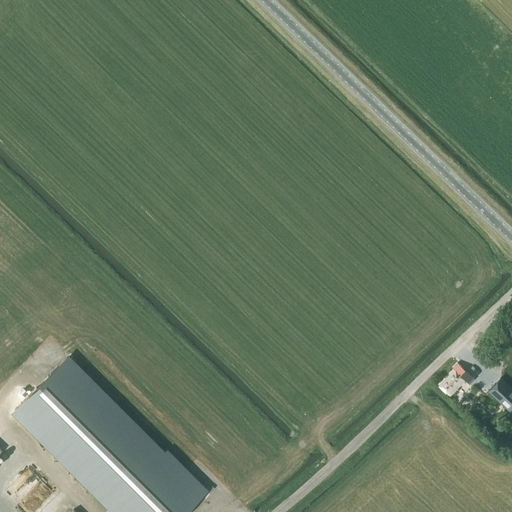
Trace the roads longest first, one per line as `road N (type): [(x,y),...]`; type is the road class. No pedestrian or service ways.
road 1 (secondary): [(511,236),(265,0)]
road 2 (unclassified): [(280,511),(511,293)]
